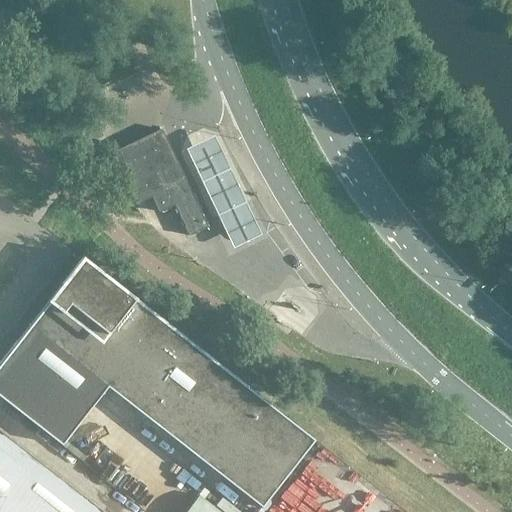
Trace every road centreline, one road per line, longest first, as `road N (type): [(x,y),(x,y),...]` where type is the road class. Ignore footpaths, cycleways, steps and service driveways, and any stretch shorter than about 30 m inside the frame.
road 1 (secondary): [(202,0),(264,155),(319,244),(410,352),(511,436)]
road 2 (secondary): [(511,333),(395,214),(326,103),(284,0)]
road 3 (unclassified): [(0,332),(42,278),(28,228),(0,218)]
